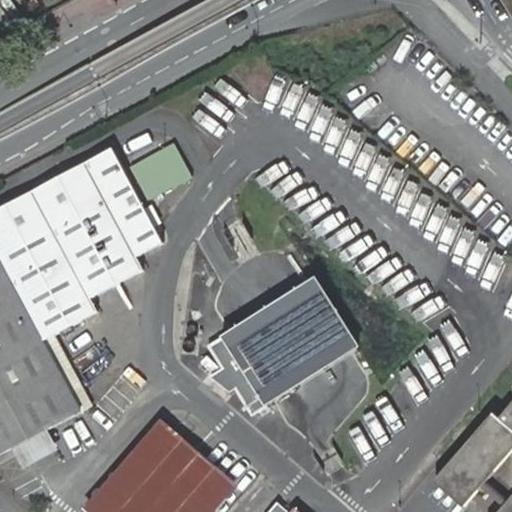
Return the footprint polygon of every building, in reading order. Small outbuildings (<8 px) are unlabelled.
[(384,48),(398,74),(421,62),(408,36),(384,48)] [(344,95),(367,113),(394,78),(371,60),(344,95)] [(0,457),(21,446),(42,436),(83,414),(82,410),(91,405),(83,389),(72,393),(45,342),(100,313),(93,300),(146,271),(139,258),(165,244),(113,152),(0,211),(0,457)] [(319,278),(213,346),(255,417),(363,345),(319,278)] [(511,511),(511,408),(502,420),(458,472),(479,490),(493,474),(511,489),(511,502),(504,511),(511,511)] [(82,511),(219,511),(241,487),(163,420),(82,511)]
